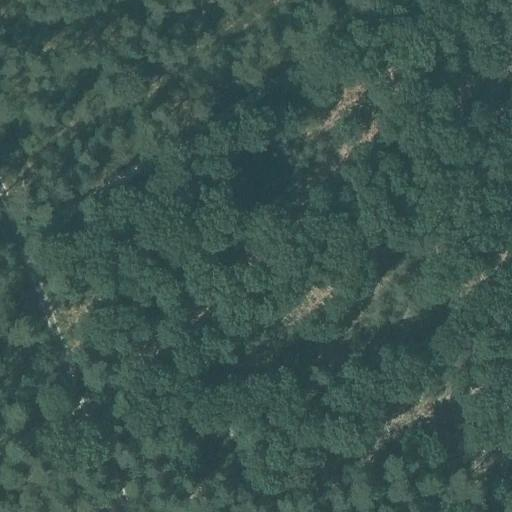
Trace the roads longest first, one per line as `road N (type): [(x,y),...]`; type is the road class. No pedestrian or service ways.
road 1 (track): [(20,244),(408,0)]
road 2 (track): [(122,511),(0,189)]
